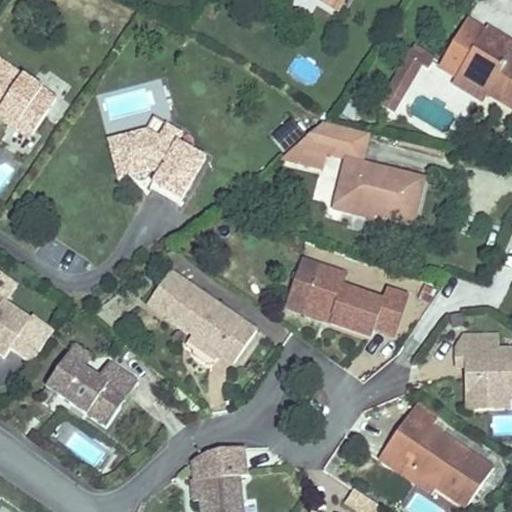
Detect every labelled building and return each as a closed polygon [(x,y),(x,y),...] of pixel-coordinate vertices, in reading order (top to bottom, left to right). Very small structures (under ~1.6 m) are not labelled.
[(340,13),(347,0),(335,0),(331,7),(340,13)] [(511,64),(509,62),(511,57),(511,43),(487,29),(485,31),(468,20),(439,68),(457,79),(453,84),(484,103),(489,95),(511,109),(511,64)] [(435,59),(413,47),(406,57),(421,66),(421,67),(428,71),(435,59)] [(404,95),(421,67),(421,66),(406,57),(390,86),(404,95)] [(57,100),(0,61),(0,109),(0,110),(34,134),(57,100)] [(393,114),(404,95),(390,86),(378,105),(393,114)] [(355,123),(365,104),(354,98),(343,116),(355,123)] [(34,134),(0,110),(0,119),(30,140),(34,134)] [(414,225),(425,180),(362,164),(368,135),(324,124),(282,160),(323,170),(327,156),(347,160),(335,210),(352,214),(354,207),(374,212),(373,215),(414,225)] [(206,159),(178,143),(183,134),(167,125),(160,138),(147,131),(122,137),(131,175),(150,171),(152,167),(161,171),(158,176),(153,185),(182,202),(206,159)] [(131,175),(122,137),(109,141),(118,179),(131,175)] [(442,153),(401,142),(400,145),(441,155),(442,153)] [(158,176),(161,171),(152,167),(150,171),(158,176)] [(182,202),(153,185),(151,189),(180,206),(182,202)] [(373,215),(374,212),(354,207),(352,214),(373,219),(373,215)] [(395,337),(408,297),(387,290),(383,301),(343,288),(347,276),(318,266),(304,307),(333,317),(331,324),(372,339),(375,330),(395,337)] [(165,316),(188,283),(171,272),(149,305),(165,316)] [(235,364),(257,331),(188,283),(165,316),(194,336),(220,355),(235,364)] [(31,321),(5,304),(8,299),(0,293),(0,355),(5,359),(31,321)] [(333,317),(304,307),(302,314),(331,324),(333,317)] [(220,355),(194,336),(187,347),(194,351),(194,356),(207,365),(214,364),(220,355)] [(499,350),(499,336),(464,337),(457,351),(498,350),(499,350)] [(86,369),(94,358),(75,346),(68,357),(86,369)] [(511,366),(511,349),(499,350),(498,350),(498,372),(505,371),(506,366),(511,366)] [(511,366),(506,366),(505,371),(498,372),(498,350),(457,351),(458,368),(467,368),(476,368),(476,378),(467,378),(468,412),(494,411),(494,397),(509,396),(511,396),(511,366)] [(107,430),(139,384),(110,363),(99,378),(86,369),(68,357),(46,388),(107,430)] [(476,378),(476,368),(467,368),(467,378),(476,378)] [(509,410),(509,396),(494,397),(494,411),(509,410)] [(431,428),(440,416),(419,402),(407,419),(428,433),(431,428)] [(494,471),(431,428),(428,433),(407,419),(385,452),(395,447),(404,462),(402,463),(408,469),(414,473),(420,477),(427,480),(428,478),(439,481),(442,482),(439,488),(468,508),(494,471)] [(402,463),(404,462),(395,447),(385,452),(380,460),(433,496),(439,488),(442,482),(439,481),(428,478),(427,480),(420,477),(414,473),(408,469),(402,463)] [(243,511),(240,476),(192,481),(195,502),(201,502),(202,511),(243,511)] [(376,511),(380,507),(356,491),(347,503),(360,511),(376,511)]
